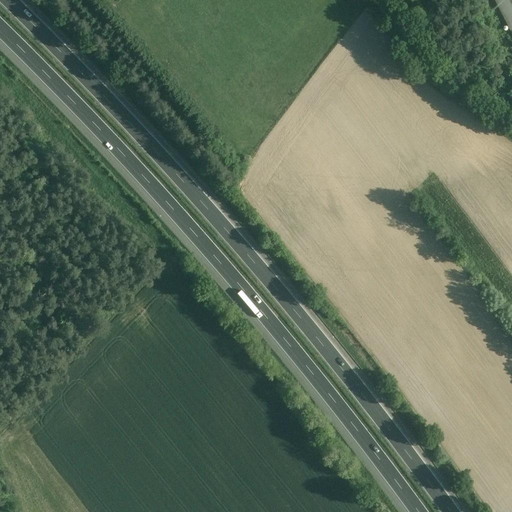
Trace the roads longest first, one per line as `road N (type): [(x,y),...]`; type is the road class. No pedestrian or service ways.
road 1 (motorway): [(451,511),(250,241),(22,0)]
road 2 (motorway): [(0,26),(222,256),(420,511)]
road 3 (unclassified): [(511,128),(428,75),(373,0)]
